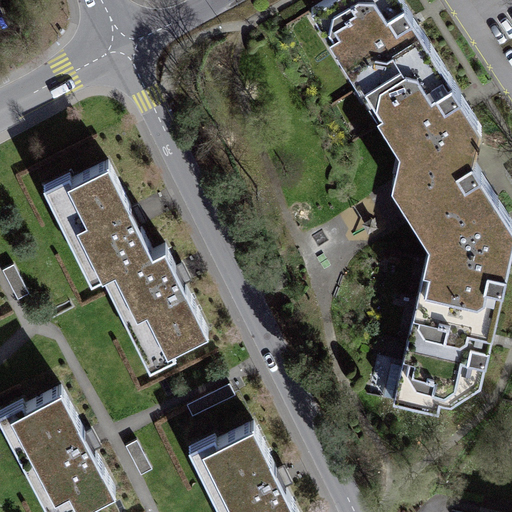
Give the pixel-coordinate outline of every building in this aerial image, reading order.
[(449,403),(478,386),(511,239),(511,216),(472,154),(477,119),(401,0),(322,0),(311,7),(400,143),(390,177),(428,237),(391,399),(433,410),(437,401),(449,403)] [(67,165),(38,180),(87,276),(102,268),(152,243),(107,154),(71,173),(67,165)] [(152,243),(102,268),(153,368),(179,355),(176,349),(213,330),(165,236),(152,243)] [(20,398),(0,408),(0,419),(47,511),(81,511),(79,507),(115,488),(60,384),(23,403),(20,398)] [(217,432),(189,446),(221,511),(299,511),(253,420),(219,437),(217,432)] [(428,502),(427,511),(475,511),(476,506),(428,502)]
